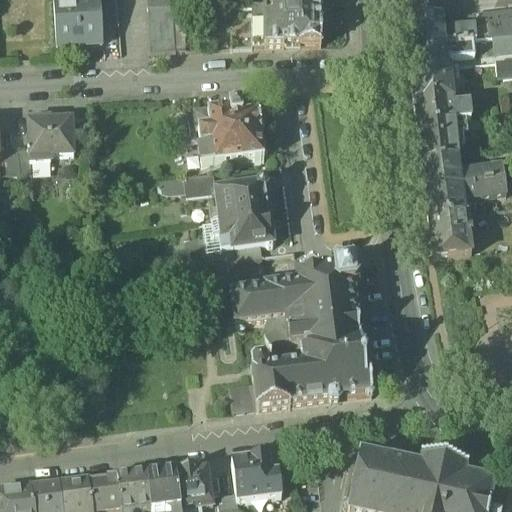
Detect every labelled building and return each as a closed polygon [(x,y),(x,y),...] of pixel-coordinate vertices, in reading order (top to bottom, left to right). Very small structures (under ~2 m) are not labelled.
[(77,49),(77,51),(102,49),(100,31),(99,5),(98,0),(82,0),(82,4),(53,6),(56,50),(77,49)] [(147,0),(148,11),(148,12),(171,12),(174,12),(174,11),(173,0),(147,0)] [(263,0),(263,11),(318,11),(318,0),(263,0)] [(99,5),(100,31),(118,30),(116,13),(115,4),(99,5)] [(320,11),(318,11),(263,11),(251,11),(252,53),(264,53),(283,52),(283,51),(300,51),(300,52),(320,52),(320,11)] [(148,12),(148,25),(172,24),(171,12),(148,12)] [(474,30),(475,44),(492,43),(511,40),(511,14),(473,19),(471,19),(473,30),(474,30)] [(407,51),(443,47),(441,34),(440,22),(404,25),(407,51)] [(148,25),(149,36),(172,34),(172,24),(148,25)] [(473,30),(441,34),(443,47),(471,44),(475,44),(474,30),(473,30)] [(149,36),(150,46),(173,45),(172,34),(149,36)] [(511,40),(492,43),(494,60),(511,57),(511,40)] [(471,44),(443,47),(444,62),(473,59),(471,44)] [(173,57),(173,45),(150,46),(150,59),(173,57)] [(445,72),(444,62),(443,47),(407,51),(409,76),(445,72)] [(511,65),(495,68),(497,86),(511,84),(511,65)] [(452,71),(445,72),(409,76),(413,109),(414,109),(416,133),(464,127),(469,126),(468,110),(452,111),(450,93),(454,93),(452,71)] [(230,113),(230,116),(231,123),(241,122),(239,112),(230,113)] [(198,150),(201,173),(263,165),(262,159),(266,159),(267,158),(266,147),(264,146),(261,147),(260,141),(258,123),(257,120),(241,122),(231,123),(230,116),(208,118),(208,116),(193,118),(195,137),(197,137),(199,150),(198,150)] [(29,155),(29,169),(30,169),(50,168),(50,162),(73,161),(71,125),(49,126),(49,124),(27,125),(29,155)] [(416,133),(420,170),(458,165),(457,156),(462,155),(461,142),(465,141),(464,127),(416,133)] [(477,153),(462,155),(457,156),(458,165),(478,162),(477,153)] [(29,155),(17,156),(21,181),(21,184),(31,183),(30,169),(29,169),(29,155)] [(0,182),(21,181),(17,156),(0,157),(0,182)] [(424,198),(461,193),(459,177),(458,165),(420,170),(424,198)] [(501,172),(459,177),(461,193),(503,187),(501,172)] [(183,185),(185,203),(211,200),(209,182),(183,185)] [(33,205),(31,183),(21,184),(25,205),(33,205)] [(161,205),(185,203),(183,185),(159,186),(161,205)] [(208,211),(211,228),(268,220),(265,197),(267,195),(267,190),(263,187),(259,187),(257,190),(215,196),(217,210),(208,211)] [(503,187),(461,193),(463,208),(505,203),(503,187)] [(465,221),(463,208),(461,193),(424,198),(428,226),(465,221)] [(271,243),(268,220),(211,228),(213,245),(219,244),(221,258),(233,256),(259,252),(265,251),(268,253),(272,253),(274,249),(274,245),(271,243)] [(467,221),(465,221),(428,226),(433,266),(470,260),(468,240),(470,240),(467,221)] [(233,256),(234,268),(261,264),(259,252),(233,256)] [(214,270),(218,299),(236,297),(234,286),(263,282),(261,264),(234,268),(214,270)] [(268,351),(273,356),(283,354),(285,372),(272,374),(271,367),(266,368),(266,367),(262,365),(253,366),(250,369),(253,391),(256,415),(256,417),(289,413),(289,412),(371,401),(363,342),(358,343),(356,325),(351,292),(355,292),(353,272),(296,280),(298,292),(265,296),(265,298),(231,302),(235,334),(235,335),(237,337),(240,337),(243,336),(245,333),(245,330),(268,327),(265,334),(265,343),(268,351)] [(229,394),(232,418),(256,415),(253,391),(229,394)] [(488,511),(493,490),(464,483),(466,475),(452,472),(452,471),(435,467),(435,468),(421,465),(419,473),(390,467),(390,468),(360,461),(348,511),(488,511)] [(236,499),(237,509),(281,503),(278,478),(270,479),(269,463),(231,467),(236,499)] [(200,472),(174,476),(178,511),(196,511),(212,510),(211,499),(219,498),(217,485),(209,486),(208,478),(209,476),(208,474),(206,471),(203,471),(200,472)] [(178,511),(174,476),(174,475),(164,476),(164,477),(145,479),(149,511),(178,511)] [(299,476),(300,486),(318,485),(317,475),(299,476)] [(149,511),(145,479),(127,481),(116,482),(120,511),(149,511)] [(120,511),(116,482),(88,486),(91,511),(120,511)] [(91,511),(88,486),(59,490),(61,511),(91,511)] [(61,511),(59,490),(31,493),(33,511),(61,511)] [(33,511),(31,493),(0,496),(0,511),(33,511)] [(218,510),(217,511),(237,511),(237,509),(236,499),(220,502),(222,510),(218,510)]
